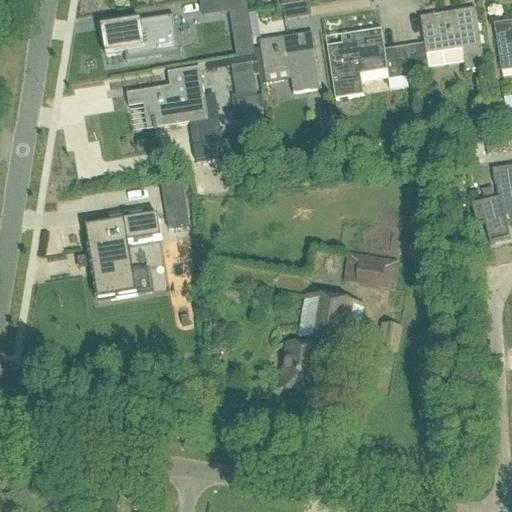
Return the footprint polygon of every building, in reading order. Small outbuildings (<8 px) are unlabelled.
[(220,0),(219,0),(222,18),(230,16),(232,31),(250,28),(245,0),(220,0)] [(280,0),(282,10),(303,6),(302,0),(280,0)] [(415,49),(420,79),(430,77),(427,59),(463,54),(466,75),(486,72),(476,13),(458,16),(459,22),(422,28),(425,48),(415,49)] [(127,65),(181,56),(175,20),(142,25),(102,31),(107,59),(125,56),(127,65)] [(511,33),(496,36),(500,61),(511,59),(511,33)] [(400,82),(395,53),(385,54),(382,34),(354,38),(355,47),(328,51),(336,104),(363,99),(361,85),(362,85),(359,66),(386,62),(389,84),(400,82)] [(289,49),(288,42),(260,46),(265,74),(290,70),(294,97),(322,93),(315,45),(289,49)] [(410,80),(420,79),(415,49),(405,51),(410,80)] [(400,82),(410,80),(405,51),(395,53),(400,82)] [(232,62),(208,66),(209,74),(233,70),(232,62)] [(511,64),(495,66),(496,74),(511,71),(511,64)] [(209,125),(200,72),(168,77),(171,91),(128,98),(130,112),(151,109),(155,134),(209,125)] [(495,164),(511,161),(511,143),(492,146),(495,164)] [(499,203),(473,210),(478,231),(486,229),(491,249),(511,243),(511,242),(508,229),(511,227),(511,171),(493,174),(496,189),(497,189),(499,203)] [(190,228),(186,208),(166,211),(170,231),(190,228)] [(90,255),(129,249),(162,243),(159,221),(111,229),(110,222),(94,224),(95,231),(87,233),(90,255)] [(129,249),(90,255),(91,261),(84,263),(85,269),(92,268),(99,306),(137,300),(129,249)] [(396,294),(400,265),(349,256),(344,286),(396,294)] [(355,350),(361,310),(306,301),(298,352),(289,350),(282,394),(313,399),(322,345),(355,350)] [(398,356),(402,331),(383,328),(379,353),(398,356)]
